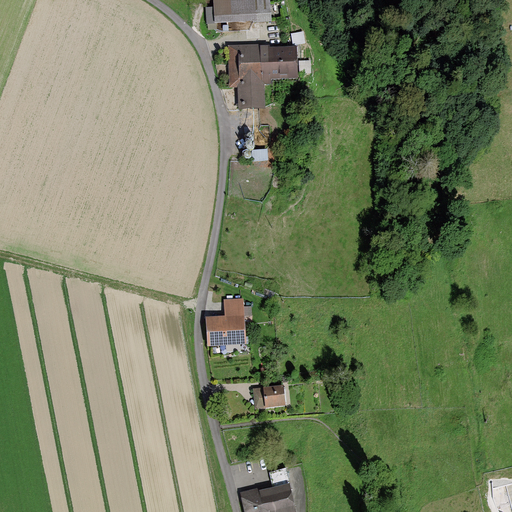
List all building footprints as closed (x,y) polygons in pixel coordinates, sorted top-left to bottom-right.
[(213,0),(214,6),(215,23),(253,20),(253,22),(271,21),(269,0),(213,0)] [(206,24),(215,23),(214,6),(205,7),(206,24)] [(291,33),(293,45),(306,43),(304,31),(291,33)] [(260,44),(228,45),(230,87),(238,87),(239,109),(265,108),(265,84),(271,84),(271,79),(298,78),(297,46),(270,47),(270,45),(260,45),(260,44)] [(311,60),(299,61),(299,73),(311,73),(311,60)] [(243,298),(224,299),(225,316),(206,317),(208,346),(246,344),(245,316),(252,316),(252,306),(244,306),(243,298)] [(284,385),(253,389),(255,410),(286,405),(284,385)] [(259,488),(240,492),(244,511),(296,511),(286,468),(269,472),(273,487),(259,490),(259,488)]
